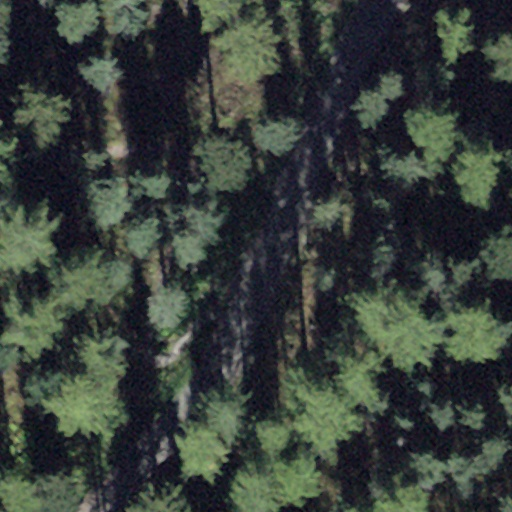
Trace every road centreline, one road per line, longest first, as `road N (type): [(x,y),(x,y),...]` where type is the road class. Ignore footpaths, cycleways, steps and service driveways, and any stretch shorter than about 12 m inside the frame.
road 1 (track): [(214,376),(248,326),(377,0)]
road 2 (track): [(104,511),(214,376)]
